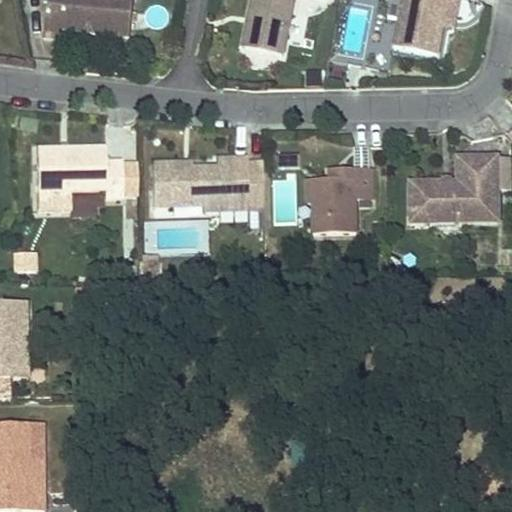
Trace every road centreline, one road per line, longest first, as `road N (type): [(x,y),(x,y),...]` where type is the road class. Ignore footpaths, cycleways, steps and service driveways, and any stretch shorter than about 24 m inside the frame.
road 1 (residential): [(511,7),(490,91),(457,104),(183,105)]
road 2 (residential): [(183,105),(0,83)]
